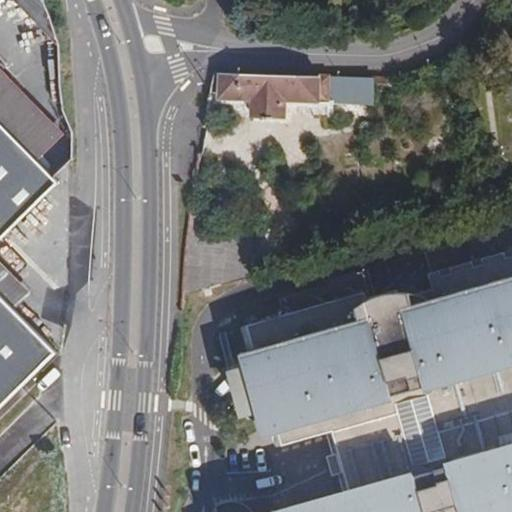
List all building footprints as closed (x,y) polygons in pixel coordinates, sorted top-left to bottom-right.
[(25,0),(80,56),(70,23),(61,0),(25,0)] [(0,113),(39,154),(62,131),(0,66),(0,113)] [(375,101),(375,87),(375,75),(218,70),(216,80),(213,96),(256,98),(256,103),(255,115),(288,116),(288,103),(288,98),(322,99),(375,101)] [(391,87),(391,76),(375,75),(375,87),(391,87)] [(0,406),(60,347),(0,284),(0,238),(61,177),(39,154),(0,113),(0,406)] [(361,190),(403,190),(402,161),(361,161),(361,190)] [(511,511),(511,250),(494,255),(495,260),(489,262),(487,257),(462,264),(463,269),(457,271),(455,266),(426,274),(431,291),(400,299),(389,303),(365,309),(363,301),(360,294),(350,297),(337,301),(319,306),(304,310),(285,316),(270,320),(254,324),(239,329),(237,330),(245,354),(239,356),(242,368),(232,366),(221,333),(215,335),(237,410),(246,414),(255,412),(256,418),(261,433),(268,432),(272,448),(324,433),(331,455),(339,454),(344,471),(336,473),(343,495),(310,505),(287,511),(511,511)] [(396,283),(400,299),(431,291),(426,274),(396,283)] [(336,295),(337,301),(350,297),(347,293),(342,291),(336,295)] [(386,294),(363,301),(365,309),(389,303),(386,294)] [(304,304),(304,310),(319,306),(315,299),(309,299),(304,304)] [(271,313),(270,320),(285,316),(282,311),(276,310),(271,313)] [(238,324),(239,329),(254,324),(249,318),(242,318),(238,324)] [(331,474),(336,473),(344,471),(339,454),(331,455),(325,457),(331,474)]
